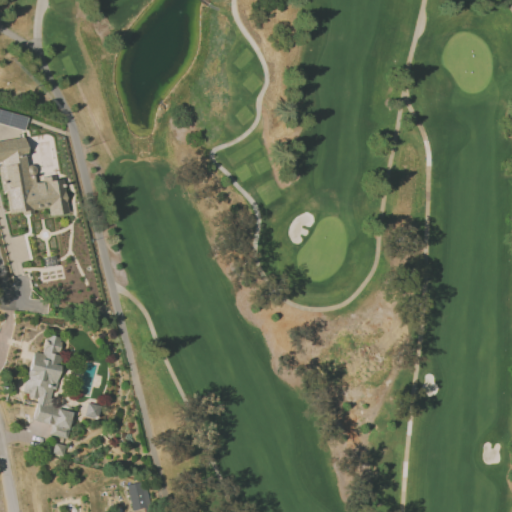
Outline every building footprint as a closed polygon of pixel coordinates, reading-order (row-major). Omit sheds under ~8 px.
[(26,117),(0,109),(0,123),(22,130),(26,117)] [(0,140),(0,179),(4,213),(22,211),(48,208),(48,215),(66,213),(62,178),(33,181),(32,174),(34,174),(33,164),(26,165),(23,137),(0,140)] [(62,337),(45,334),(41,353),(31,351),(23,395),(36,397),(32,420),(51,424),(49,435),(65,438),(71,410),(49,406),(62,337)] [(51,453),(61,455),(64,445),(54,443),(51,453)] [(125,485),(131,510),(150,505),(143,480),(125,485)]
